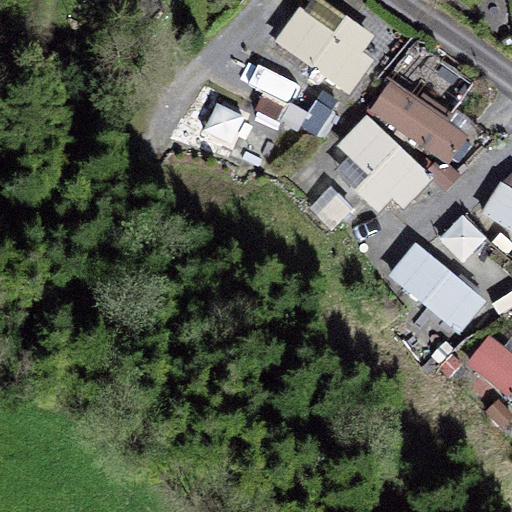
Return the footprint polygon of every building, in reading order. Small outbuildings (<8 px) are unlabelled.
[(104,0),(150,38),(182,0),(104,0)] [(275,45),(353,98),(392,41),(353,14),(338,35),(299,9),(275,45)] [(370,117),(453,167),(473,134),(391,84),(370,117)] [(372,116),(335,151),(351,169),(318,200),(340,223),(365,199),(391,225),(436,182),(372,116)] [(511,173),(479,230),(511,249),(511,173)] [(391,276),(462,339),(491,308),(420,244),(391,276)] [(511,323),(510,322),(472,369),(511,401),(511,323)]
